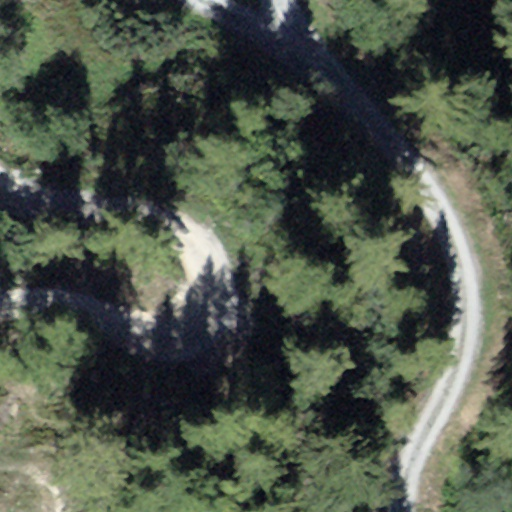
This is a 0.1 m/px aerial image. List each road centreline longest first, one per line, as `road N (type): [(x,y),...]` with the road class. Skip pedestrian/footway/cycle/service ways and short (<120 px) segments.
road 1 (track): [(401,511),(481,324),(468,235),(430,156),(338,74),(289,0)]
road 2 (track): [(0,180),(18,194),(157,217),(225,255),(232,287),(226,318),(209,334),(184,339),(86,314),(0,306)]
road 3 (track): [(200,0),(338,74)]
